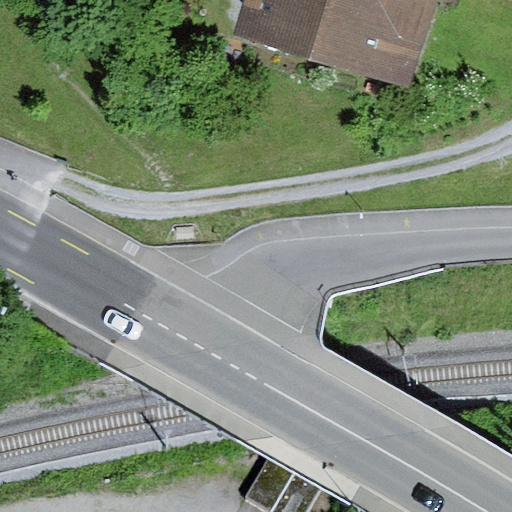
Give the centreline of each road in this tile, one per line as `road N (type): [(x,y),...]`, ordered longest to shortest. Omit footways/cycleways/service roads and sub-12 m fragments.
road 1 (track): [(0,190),(27,172),(137,205),(187,203),(416,169),(511,140)]
road 2 (primary): [(483,511),(173,331)]
road 3 (residential): [(173,331),(331,263),(411,246),(511,241)]
road 4 (primary): [(173,331),(0,237)]
road 5 (track): [(60,489),(183,511)]
